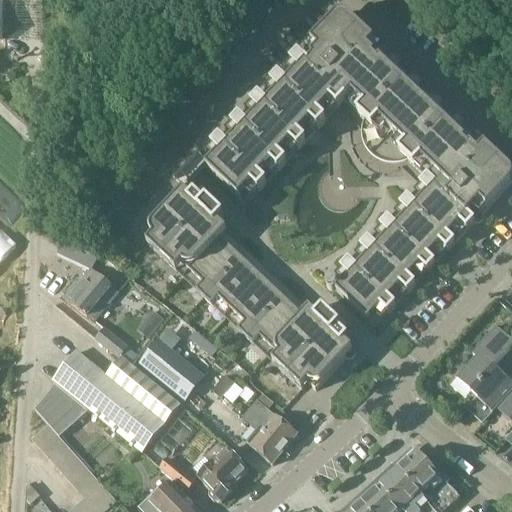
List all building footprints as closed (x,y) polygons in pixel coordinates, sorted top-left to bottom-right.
[(342,273),(329,287),(375,330),(511,186),(508,182),(508,175),(511,172),(349,19),(346,23),(339,23),(336,20),(199,164),(246,208),(345,103),(371,128),(371,130),(370,132),(370,134),(370,136),(370,138),(371,140),(371,142),(372,144),(373,145),(374,147),(375,149),(376,150),(377,152),(379,153),(382,155),(384,156),(388,157),(392,158),(396,158),(398,158),(401,156),(427,181),(342,272),(342,273)] [(316,393),(346,360),(339,353),(348,343),(339,333),(341,331),(324,315),(319,321),(219,226),(224,220),(208,205),(205,207),(195,198),(186,208),(178,201),(147,233),(154,240),(147,247),(302,393),(309,386),(316,393)] [(99,260),(64,243),(58,256),(92,273),(99,260)] [(95,325),(118,295),(111,290),(112,289),(91,273),(67,303),(87,319),(88,319),(95,325)] [(477,358),(496,369),(511,351),(511,341),(497,327),(473,354),(477,358)] [(182,407),(131,366),(138,359),(128,351),(105,332),(96,343),(119,362),(105,379),(76,355),(53,384),(142,456),(182,407)] [(496,369),(477,358),(458,379),(473,393),(472,395),(483,405),(475,413),(487,424),(497,412),(511,395),(511,380),(510,382),(496,369)] [(226,379),(213,394),(222,402),(235,386),(226,379)] [(60,441),(89,415),(55,388),(36,413),(60,441)] [(511,395),(497,412),(511,426),(511,427),(511,428),(511,395)] [(258,404),(243,422),(257,433),(247,445),(251,448),(273,467),(298,438),(270,414),(276,407),(264,397),(258,404)] [(39,452),(56,437),(49,428),(31,444),(39,452)] [(46,461),(64,445),(56,437),(39,452),(46,461)] [(53,469),(71,453),(64,445),(46,461),(53,469)] [(61,477),(78,462),(71,453),(53,469),(61,477)] [(204,460),(193,471),(200,479),(198,481),(210,493),(208,499),(214,506),(222,505),(237,491),(234,488),(249,475),(228,453),(212,468),(204,460)] [(445,511),(458,501),(448,489),(441,482),(418,455),(399,473),(434,511),(445,511)] [(68,486),(86,470),(78,462),(61,477),(68,486)] [(187,494),(196,484),(168,462),(160,472),(187,494)] [(76,494),(93,478),(86,470),(68,486),(76,494)] [(380,489),(400,511),(434,511),(399,473),(380,489)] [(93,478),(76,494),(83,502),(101,486),(93,478)] [(107,511),(116,504),(101,486),(83,502),(91,511),(107,511)] [(195,511),(171,486),(159,497),(157,494),(139,510),(140,511),(195,511)] [(367,511),(400,511),(380,489),(362,506),(367,511)] [(75,509),(77,511),(91,511),(83,502),(75,509)]
